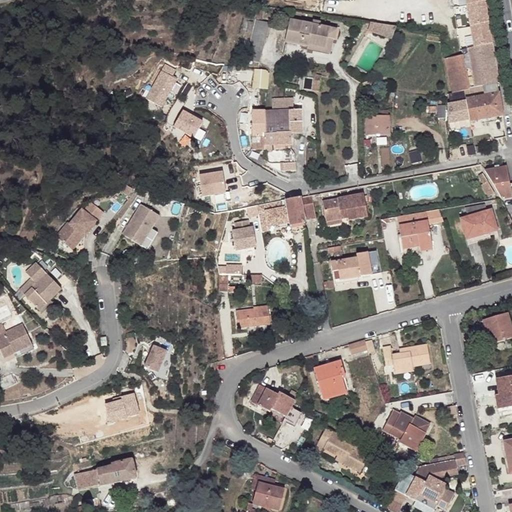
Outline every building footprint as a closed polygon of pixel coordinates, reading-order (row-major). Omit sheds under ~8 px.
[(486,1),(468,4),(471,26),(490,22),(488,12),(486,1)] [(257,19),(246,59),(259,62),(269,23),(257,19)] [(327,41),(333,41),(335,31),(319,27),(320,23),(313,22),(312,26),(290,21),(285,42),(307,47),(307,46),(325,50),(327,41)] [(490,22),(471,26),(475,48),(493,44),(490,22)] [(396,27),(370,23),(367,31),(391,40),(396,27)] [(329,55),(333,41),(327,41),(325,50),(307,46),(307,47),(306,50),(329,55)] [(475,48),(462,51),(471,90),(500,84),(493,44),(475,48)] [(470,90),(463,55),(445,59),(452,93),(470,90)] [(269,75),(267,72),(254,70),(253,87),(268,88),(269,75)] [(178,79),(167,73),(152,100),(163,105),(178,79)] [(321,82),(321,80),(322,76),(315,74),(314,78),(314,81),(321,82)] [(321,82),(314,81),(312,91),(319,92),(321,82)] [(447,99),(448,104),(448,113),(449,125),(469,122),(466,99),(499,94),(497,85),(484,88),(470,90),(452,93),(447,94),(447,99)] [(503,117),(499,94),(466,99),(469,122),(503,117)] [(265,123),(276,123),(302,123),(301,110),(294,110),(293,98),(272,99),(272,111),(266,111),(265,123)] [(448,113),(448,104),(437,106),(437,107),(437,112),(437,114),(448,113)] [(185,132),(183,137),(196,143),(206,121),(183,111),(176,128),(185,132)] [(252,111),(252,135),(276,135),(276,123),(265,123),(266,111),(252,111)] [(389,133),(389,111),(366,112),(367,134),(389,133)] [(276,135),(291,135),(302,135),(302,123),(276,123),(276,135)] [(276,135),(252,135),(252,138),(252,150),(264,150),(265,146),(273,146),(273,150),(278,150),(278,146),(291,146),(291,135),(276,135)] [(460,160),(478,157),(477,147),(459,150),(459,158),(460,160)] [(284,163),(295,163),(295,155),(278,155),(279,160),(283,160),(284,163)] [(502,200),(502,202),(511,199),(511,185),(510,185),(507,168),(485,172),(502,200)] [(482,171),(476,175),(481,184),(487,180),(482,171)] [(200,175),(203,198),(229,195),(226,172),(200,175)] [(347,214),(348,218),(348,221),(368,218),(364,195),(323,202),(327,223),(341,221),(341,219),(340,216),(347,214)] [(300,199),(305,221),(316,219),(312,197),(300,199)] [(300,199),(285,201),(290,227),(305,224),(305,221),(300,199)] [(285,202),(257,207),(261,232),(290,227),(285,202)] [(138,248),(149,231),(157,217),(138,205),(120,236),(138,248)] [(445,223),(441,211),(398,218),(403,251),(419,248),(432,246),(429,226),(445,223)] [(467,240),(490,234),(497,232),(491,212),(462,220),(467,240)] [(79,236),(82,238),(95,224),(84,215),(77,215),(67,225),(66,224),(54,238),(67,250),(79,236)] [(390,224),(389,219),(380,221),(382,229),(387,228),(387,224),(390,224)] [(249,230),(248,221),(235,224),(236,233),(231,234),(235,253),(257,249),(253,229),(249,230)] [(156,235),(149,231),(138,248),(145,252),(156,235)] [(490,234),(467,240),(469,246),(490,234)] [(70,252),(82,238),(79,236),(67,250),(70,252)] [(334,254),(342,253),(341,247),(328,249),(329,255),(334,254)] [(331,263),(333,273),(339,272),(341,281),(359,277),(381,273),(377,252),(356,255),(357,259),(331,263)] [(243,273),(242,265),(220,266),(221,275),(243,273)] [(21,298),(35,313),(47,302),(58,292),(44,277),(33,266),(23,275),(29,281),(17,293),(21,298)] [(359,281),(359,277),(341,281),(339,272),(333,273),(335,286),(359,281)] [(47,302),(35,313),(38,316),(50,305),(47,302)] [(258,310),(236,313),(238,329),(270,325),(268,309),(268,307),(257,308),(258,310)] [(511,338),(511,328),(508,314),(483,321),(487,334),(490,333),(494,344),(511,338)] [(0,331),(0,355),(1,356),(11,351),(29,343),(20,323),(6,329),(7,333),(3,335),(1,331),(0,331)] [(365,340),(349,345),(352,356),(367,351),(365,343),(365,340)] [(373,341),(365,343),(367,351),(368,354),(376,352),(373,341)] [(427,345),(404,349),(405,354),(400,355),(392,356),(391,347),(383,348),(386,367),(394,366),(395,375),(414,372),(413,367),(430,364),(427,345)] [(162,355),(149,348),(139,369),(152,376),(162,355)] [(14,357),(11,351),(1,356),(3,362),(14,357)] [(314,370),(321,394),(335,390),(336,392),(345,390),(343,381),(342,378),(345,377),(341,362),(314,370)] [(511,408),(511,377),(498,379),(500,395),(498,396),(500,410),(511,408)] [(295,402),(280,394),(278,397),(273,395),(274,393),(260,386),(251,403),(271,413),(272,410),(292,420),(296,413),(291,410),(295,402)] [(335,390),(321,394),(323,401),(347,395),(345,390),(336,392),(335,390)] [(110,420),(139,414),(134,394),(112,399),(113,402),(106,403),(110,420)] [(425,433),(411,425),(407,423),(410,417),(402,413),(401,415),(394,411),(382,431),(400,441),(400,443),(415,452),(425,433)] [(324,449),(337,456),(347,461),(345,464),(361,473),(370,457),(354,449),(356,445),(326,428),(315,449),(322,452),(324,449)] [(160,446),(138,451),(139,457),(161,453),(160,446)] [(347,461),(337,456),(336,460),(345,464),(347,461)] [(111,467),(80,473),(76,474),(79,491),(136,479),(133,460),(110,465),(111,467)] [(455,461),(444,463),(445,469),(456,467),(455,461)] [(444,463),(434,465),(435,471),(445,469),(444,463)] [(252,490),(256,491),(258,483),(274,487),(276,480),(255,475),(252,490)] [(419,475),(418,478),(431,486),(433,482),(419,475)] [(415,502),(416,500),(418,496),(436,506),(445,489),(433,482),(431,486),(418,478),(416,477),(406,496),(415,502)] [(258,483),(256,491),(253,504),(264,507),(271,509),(279,511),(284,490),(274,487),(258,483)] [(68,495),(51,498),(52,505),(65,503),(64,499),(69,498),(68,495)] [(418,496),(416,500),(434,510),(436,506),(418,496)] [(29,502),(16,504),(17,510),(30,508),(29,502)]
